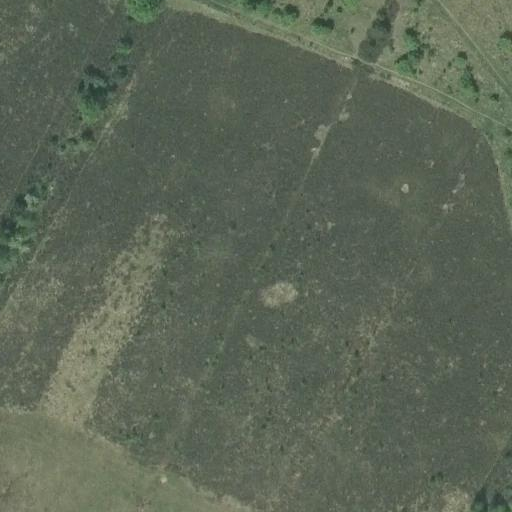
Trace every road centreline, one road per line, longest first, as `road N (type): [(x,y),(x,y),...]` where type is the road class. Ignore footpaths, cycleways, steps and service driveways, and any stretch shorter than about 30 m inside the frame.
road 1 (track): [(511,136),(213,0)]
road 2 (track): [(511,102),(431,0)]
